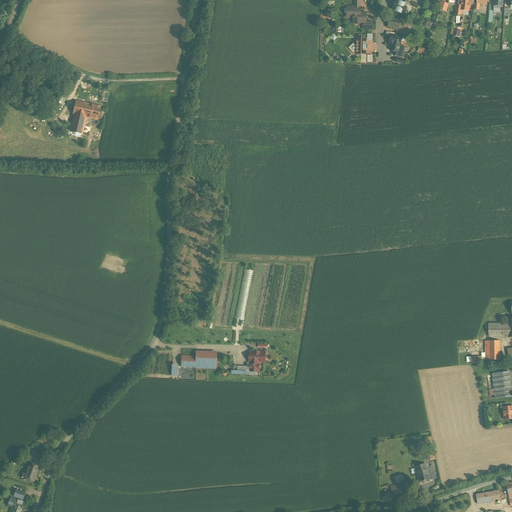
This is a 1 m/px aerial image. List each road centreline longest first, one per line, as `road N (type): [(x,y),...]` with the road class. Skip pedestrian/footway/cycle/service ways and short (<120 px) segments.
road 1 (unclassified): [(35,511),(58,451),(159,328),(170,164),(199,0)]
road 2 (track): [(133,368),(0,322)]
